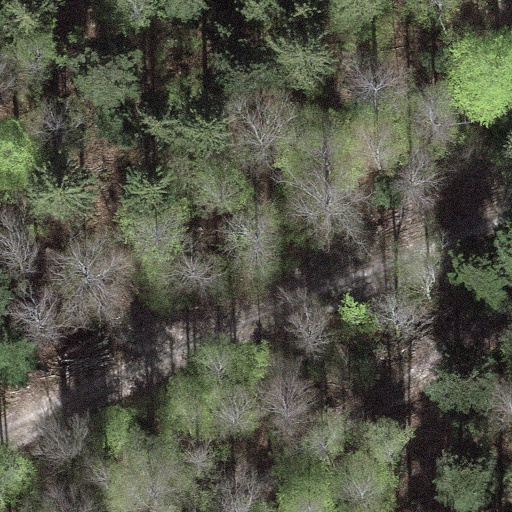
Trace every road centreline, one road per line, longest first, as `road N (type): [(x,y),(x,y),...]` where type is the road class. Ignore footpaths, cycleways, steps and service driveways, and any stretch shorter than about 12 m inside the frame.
road 1 (track): [(0,424),(70,384),(511,213)]
road 2 (track): [(511,322),(218,511)]
